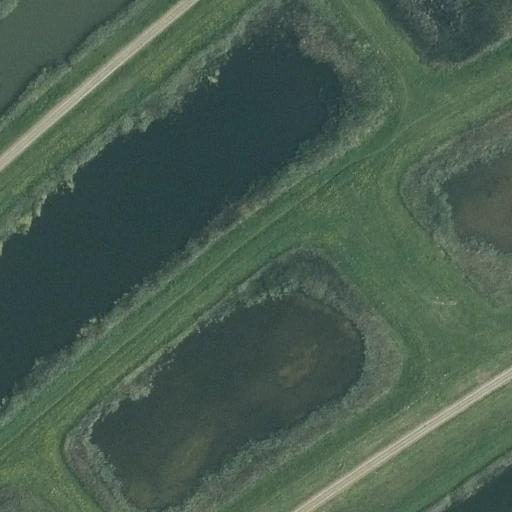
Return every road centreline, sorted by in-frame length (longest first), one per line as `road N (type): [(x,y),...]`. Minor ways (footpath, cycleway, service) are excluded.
road 1 (track): [(0,168),(193,0)]
road 2 (track): [(511,376),(311,511)]
